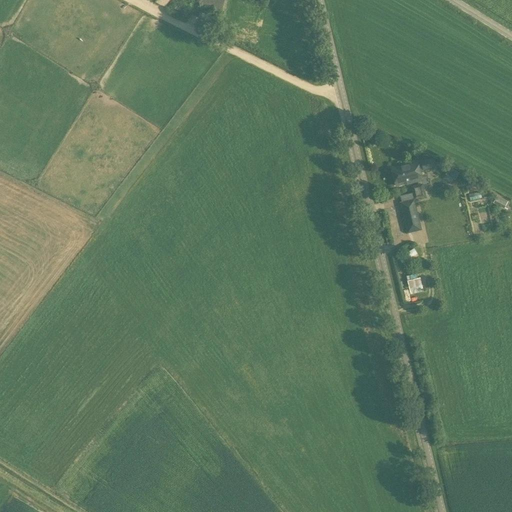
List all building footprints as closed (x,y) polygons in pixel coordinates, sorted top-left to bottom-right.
[(198,0),(201,1),(199,6),(222,13),(225,0),(198,0)] [(417,162),(392,168),(397,186),(410,182),(410,183),(414,182),(422,180),(417,162)] [(449,167),(445,174),(455,180),(458,173),(449,167)] [(423,184),(411,187),(414,200),(419,199),(426,198),(423,184)] [(499,195),(495,202),(505,208),(509,202),(499,195)] [(402,207),(408,235),(419,232),(412,201),(401,204),(402,207)] [(479,210),(483,224),(492,222),(489,207),(479,210)] [(408,281),(411,294),(424,291),(421,278),(408,281)]
